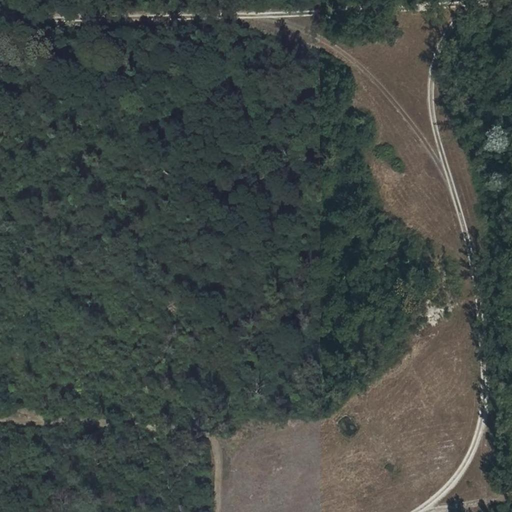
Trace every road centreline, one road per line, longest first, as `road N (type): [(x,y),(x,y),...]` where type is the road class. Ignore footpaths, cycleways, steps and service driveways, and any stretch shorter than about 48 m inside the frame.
road 1 (track): [(418,511),(465,463),(485,400),(476,282),(429,103),(435,52),(455,20),(493,0)]
road 2 (track): [(0,22),(493,0)]
road 3 (track): [(256,14),(321,37),(388,94),(447,177)]
